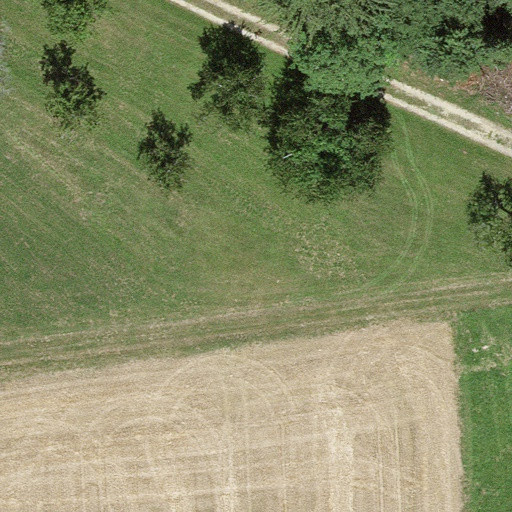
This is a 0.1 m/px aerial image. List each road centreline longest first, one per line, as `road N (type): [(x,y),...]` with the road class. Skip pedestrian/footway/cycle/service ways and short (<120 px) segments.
road 1 (track): [(0,373),(511,293)]
road 2 (track): [(180,0),(511,146)]
